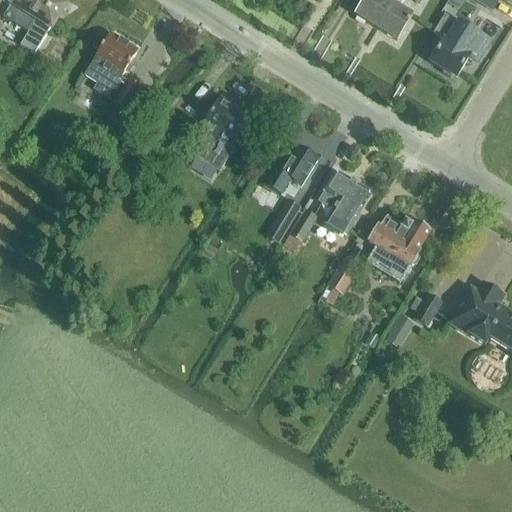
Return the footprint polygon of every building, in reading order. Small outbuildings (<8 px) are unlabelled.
[(50,31),(64,9),(52,2),(52,0),(14,0),(10,6),(11,7),(3,19),(28,34),(20,47),(34,56),(50,30),(50,31)] [(365,0),(355,17),(375,30),(393,0),(365,0)] [(399,9),(404,0),(403,0),(393,0),(375,30),(396,42),(412,17),(399,9)] [(449,0),(446,4),(457,11),(463,0),(449,0)] [(457,24),(444,16),(433,35),(443,41),(429,63),(444,71),(442,74),(451,79),(452,77),(456,79),(468,59),(473,62),(485,41),(458,24),(457,24)] [(114,104),(113,106),(126,113),(141,90),(128,82),(127,84),(120,80),(137,53),(135,52),(135,49),(130,46),(127,47),(110,36),(108,39),(102,36),(99,37),(93,46),(94,49),(99,53),(84,77),(97,85),(93,91),(114,104)] [(249,119),(219,100),(200,131),(207,136),(194,156),(220,172),(233,151),(230,149),(249,119)] [(158,148),(170,128),(159,122),(147,141),(158,148)] [(152,147),(142,141),(132,157),(142,163),(152,147)] [(268,168),(257,184),(279,198),(289,182),(300,189),(317,162),(294,147),(278,174),(268,168)] [(332,212),(324,226),(345,238),(358,216),(359,216),(369,198),(368,194),(356,186),(350,182),(338,175),(333,176),(323,194),(317,203),(332,212)] [(299,210),(286,202),(264,238),(277,246),(299,210)] [(301,245),(316,220),(304,213),(289,237),(301,245)] [(420,224),(419,224),(415,225),(413,224),(411,227),(404,223),(401,229),(387,220),(380,231),(378,229),(368,244),(376,249),(368,261),(366,264),(399,284),(410,267),(414,266),(415,266),(418,261),(418,260),(417,256),(418,254),(417,253),(429,234),(427,232),(426,229),(426,228),(420,224)] [(358,270),(343,261),(326,288),(342,297),(358,270)] [(511,316),(497,308),(503,297),(483,284),(476,295),(470,291),(449,326),(484,347),(488,341),(511,354),(511,316)] [(442,304),(427,295),(411,320),(426,329),(442,304)] [(412,325),(401,318),(386,343),(397,350),(412,325)]
